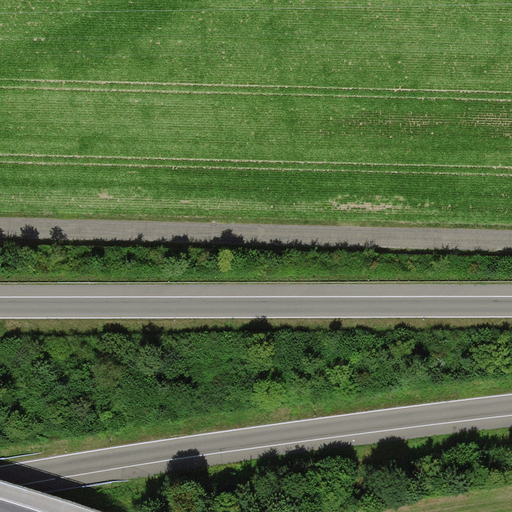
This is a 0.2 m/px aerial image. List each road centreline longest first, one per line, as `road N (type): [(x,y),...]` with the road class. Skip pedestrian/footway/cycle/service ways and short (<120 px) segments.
road 1 (motorway): [(0,479),(511,408)]
road 2 (track): [(0,230),(511,241)]
road 3 (motorway): [(511,298),(0,303)]
